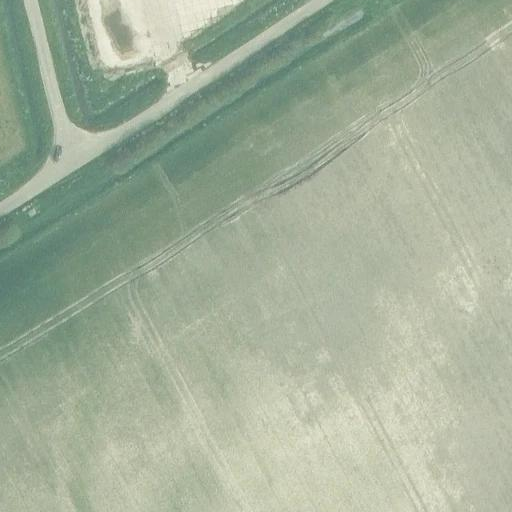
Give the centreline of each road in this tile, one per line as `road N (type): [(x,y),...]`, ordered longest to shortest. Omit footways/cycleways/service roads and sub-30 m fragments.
road 1 (unclassified): [(70,164),(322,0)]
road 2 (unclassified): [(70,164),(30,0)]
